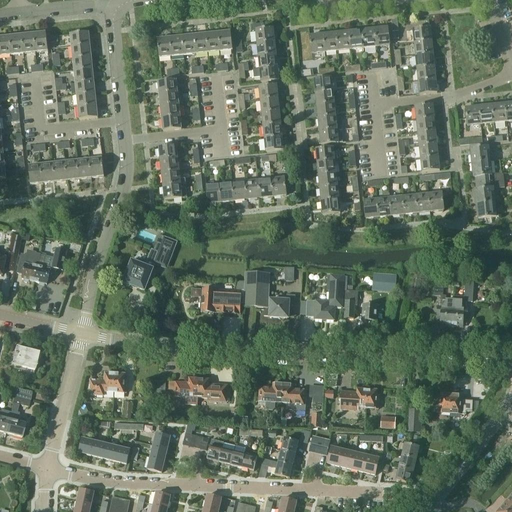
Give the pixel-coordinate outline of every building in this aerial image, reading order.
[(264,31),(263,25),(251,26),(251,33),(255,32),(257,45),(274,43),(273,30),(264,31)] [(389,46),(387,29),(374,30),(376,48),(389,46)] [(431,43),(430,29),(412,31),(413,44),(431,43)] [(376,48),(374,30),(361,32),(363,49),(376,48)] [(363,49),(361,32),(348,33),(350,51),(363,49)] [(232,51),(230,33),(218,34),(220,53),(232,51)] [(350,51),(348,33),(335,35),(337,52),(350,51)] [(47,52),(46,34),(33,35),(35,54),(47,52)] [(89,46),(88,34),(70,36),(71,48),(89,46)] [(220,53),(218,34),(205,36),(207,54),(220,53)] [(35,54),(33,35),(21,36),(23,55),(35,54)] [(337,52),(335,35),(322,36),(324,53),(337,52)] [(23,55),(21,36),(9,38),(11,56),(23,55)] [(207,54),(205,36),(193,37),(195,55),(207,54)] [(324,53),(322,36),(309,37),(311,55),(324,53)] [(195,55),(193,37),(181,38),(183,56),(195,55)] [(0,57),(11,56),(9,38),(0,38),(0,57)] [(183,56),(181,38),(169,40),(171,58),(183,56)] [(171,58),(169,40),(157,41),(158,59),(171,58)] [(276,56),(274,43),(257,45),(258,58),(276,56)] [(433,55),(431,43),(413,44),(415,57),(433,55)] [(90,58),(89,46),(71,48),(72,60),(90,58)] [(434,68),(433,55),(415,57),(416,70),(434,68)] [(277,69),(276,56),(258,58),(259,70),(253,71),(253,72),(277,69)] [(92,71),(90,58),(72,60),(74,72),(92,71)] [(435,81),(434,68),(416,70),(417,83),(435,81)] [(278,82),(277,69),(253,72),(253,79),(260,78),(261,84),(278,82)] [(93,83),(92,71),(74,72),(75,85),(93,83)] [(333,92),(331,79),(313,81),(315,94),(333,92)] [(437,94),(435,81),(417,83),(419,96),(437,94)] [(177,94),(176,82),(158,83),(159,96),(177,94)] [(94,95),(93,83),(75,85),(76,97),(94,95)] [(277,100),(276,87),(258,88),(260,102),(277,100)] [(334,105),(333,92),(315,94),(316,107),(334,105)] [(178,106),(177,94),(159,96),(160,108),(178,106)] [(95,107),(94,95),(76,97),(77,109),(95,107)] [(279,113),(277,100),(260,102),(261,115),(279,113)] [(336,118),(334,105),(316,107),(318,120),(336,118)] [(505,123),(504,105),(491,107),(493,124),(505,123)] [(180,118),(178,106),(160,108),(161,120),(180,118)] [(433,120),(432,106),(414,108),(416,122),(433,120)] [(97,119),(95,107),(77,109),(79,121),(97,119)] [(493,124),(491,107),(478,108),(480,126),(493,124)] [(480,126),(478,108),(465,109),(467,127),(480,126)] [(280,126),(279,113),(261,115),(263,127),(280,126)] [(181,130),(180,118),(161,120),(162,132),(181,130)] [(337,131),(336,118),(318,120),(319,133),(337,131)] [(435,133),(433,120),(416,122),(417,134),(435,133)] [(281,139),(280,126),(263,127),(264,141),(281,139)] [(338,144),(342,144),(342,138),(340,138),(339,131),(337,131),(319,133),(320,146),(338,144)] [(436,146),(435,133),(417,134),(418,148),(436,146)] [(283,152),(281,139),(264,141),(265,154),(283,152)] [(437,158),(436,146),(418,148),(420,160),(437,158)] [(177,160),(176,147),(158,149),(159,162),(177,160)] [(489,162),(488,155),(492,154),(491,148),(470,150),(470,153),(469,153),(470,165),(489,162)] [(334,162),(333,149),(315,151),(317,164),(334,162)] [(439,172),(437,158),(420,160),(421,174),(439,172)] [(103,178),(101,160),(89,161),(91,179),(103,178)] [(179,173),(177,160),(159,162),(161,175),(179,173)] [(91,179),(89,161),(77,162),(79,181),(91,179)] [(79,181),(77,162),(64,164),(66,182),(79,181)] [(335,175),(334,162),(317,164),(318,177),(335,175)] [(503,182),(502,175),(491,176),(489,162),(470,165),(472,176),(473,175),(473,179),(479,178),(479,184),(503,182)] [(66,182),(64,164),(52,165),(54,183),(66,182)] [(54,183),(52,165),(40,166),(42,185),(54,183)] [(42,185),(40,166),(28,168),(30,186),(42,185)] [(179,181),(179,173),(161,175),(162,188),(185,185),(185,180),(179,181)] [(337,188),(335,175),(318,177),(319,190),(337,188)] [(286,197),(284,179),(271,181),(273,199),(286,197)] [(273,199),(271,181),(258,182),(259,200),(273,199)] [(259,200),(258,182),(245,184),(247,201),(259,200)] [(504,189),(503,182),(479,184),(480,191),(475,191),(475,194),(474,194),(475,205),(494,203),(492,190),(504,189)] [(247,201),(245,184),(232,185),(234,203),(247,201)] [(181,199),(186,198),(185,185),(162,188),(164,201),(181,199)] [(234,203),(232,185),(219,186),(221,204),(234,203)] [(221,204),(219,186),(206,188),(208,205),(221,204)] [(338,201),(337,188),(319,190),(321,203),(338,201)] [(443,212),(442,194),(428,196),(430,213),(443,212)] [(389,200),(389,195),(383,195),(384,200),(376,201),(378,219),(391,217),(389,200)] [(430,213),(428,196),(415,197),(417,215),(430,213)] [(417,215),(415,197),(402,198),(404,216),(417,215)] [(404,216),(402,198),(389,200),(391,217),(404,216)] [(340,214),(338,201),(321,203),(322,216),(340,214)] [(378,219),(376,201),(363,203),(365,220),(378,219)] [(475,205),(476,217),(477,217),(477,220),(499,218),(498,211),(495,211),(494,203),(475,205)] [(176,243),(158,237),(158,238),(156,239),(153,245),(154,247),(152,252),(151,251),(144,268),(131,263),(127,275),(124,273),(122,274),(120,280),(120,282),(124,283),(124,284),(125,285),(126,287),(129,288),(131,287),(144,292),(154,267),(166,271),(176,243)] [(19,253),(7,250),(6,257),(10,258),(8,271),(14,273),(19,253)] [(34,283),(40,285),(40,286),(45,287),(45,286),(47,286),(49,275),(50,276),(50,275),(53,276),(55,275),(55,272),(56,271),(57,270),(62,271),(67,253),(56,251),(52,269),(50,270),(43,269),(45,263),(43,263),(45,258),(41,257),(34,283)] [(21,256),(17,274),(23,276),(22,280),(23,281),(23,282),(29,283),(29,282),(34,283),(41,257),(36,256),(37,255),(36,254),(27,252),(26,256),(21,256)] [(268,275),(244,274),(244,283),(235,282),(234,291),(241,292),(241,291),(244,291),(243,308),(267,309),(268,275)] [(372,292),(394,293),(395,277),(375,276),(375,284),(373,284),(372,292)] [(333,322),(334,309),(342,309),(344,277),(330,277),(328,303),(306,301),(305,318),(314,319),(313,321),(333,322)] [(451,328),(453,303),(446,302),(446,298),(442,297),(443,281),(435,281),(434,297),(440,298),(439,309),(437,309),(437,318),(437,324),(440,325),(440,327),(451,328)] [(462,326),(466,326),(466,320),(467,320),(467,311),(466,311),(467,300),(473,300),(474,284),(466,283),(465,299),(461,299),(460,303),(453,303),(451,328),(462,329),(462,326)] [(202,292),(200,292),(200,291),(191,291),(190,298),(199,299),(200,297),(202,297),(201,314),(213,314),(214,292),(202,291),(202,292)] [(240,293),(214,292),(213,314),(239,316),(240,293)] [(346,292),(345,292),(344,308),(344,319),(353,320),(354,307),(356,307),(357,303),(363,303),(362,322),(376,323),(377,307),(369,306),(369,297),(365,297),(366,293),(352,292),(346,292)] [(294,297),(286,297),(286,302),(270,301),(269,312),(263,311),(263,317),(269,318),(287,320),(288,311),(293,311),(294,297)] [(38,354),(15,348),(10,365),(33,371),(38,354)] [(115,375),(105,374),(104,379),(102,379),(102,381),(88,380),(87,395),(101,396),(101,393),(114,394),(115,375)] [(127,380),(125,380),(125,376),(115,375),(114,394),(126,395),(127,380)] [(199,380),(189,380),(189,384),(170,383),(169,391),(175,391),(175,398),(186,398),(185,406),(197,406),(199,380)] [(209,385),(209,381),(199,380),(197,406),(198,406),(198,399),(208,400),(208,403),(222,404),(223,386),(209,385)] [(283,385),(273,385),(272,390),(259,389),(258,402),(266,403),(265,411),(272,412),(274,409),(275,404),(282,404),(283,385)] [(306,391),(293,391),(293,386),(283,385),(282,404),(289,405),(288,410),(304,411),(306,391)] [(309,387),(309,398),(313,398),(312,404),(322,405),(323,388),(309,387)] [(14,398),(30,402),(32,394),(16,390),(14,398)] [(367,391),(357,390),(356,394),(354,394),(354,396),(342,395),(341,411),(354,412),(355,409),(365,410),(367,391)] [(379,396),(377,396),(378,391),(367,391),(365,410),(378,411),(379,396)] [(451,396),(441,395),(440,400),(439,400),(438,406),(432,405),(431,414),(450,415),(451,396)] [(472,402),(460,401),(461,396),(451,396),(450,415),(465,416),(465,413),(471,413),(472,402)] [(30,403),(14,398),(13,404),(28,409),(30,403)] [(125,403),(124,419),(131,420),(132,403),(125,403)] [(84,407),(77,410),(81,418),(88,414),(84,407)] [(409,412),(408,432),(418,433),(419,412),(409,412)] [(310,429),(320,429),(321,416),(311,415),(310,429)] [(238,427),(247,427),(247,418),(239,418),(238,427)] [(380,433),(394,434),(395,419),(381,418),(380,433)] [(8,421),(0,419),(0,433),(5,435),(8,421)] [(25,425),(8,421),(5,435),(22,439),(25,425)] [(472,426),(476,429),(480,424),(476,421),(472,426)] [(192,436),(185,435),(182,447),(189,448),(192,436)] [(170,439),(157,436),(154,448),(167,451),(170,439)] [(197,438),(192,436),(189,448),(195,450),(197,438)] [(203,439),(197,438),(195,450),(200,451),(203,439)] [(318,440),(313,438),(309,453),(315,454),(318,440)] [(209,441),(203,439),(200,451),(206,453),(209,441)] [(95,443),(83,440),(79,454),(91,457),(95,443)] [(299,444),(284,440),(281,452),(296,456),(299,444)] [(324,441),(318,440),(315,454),(321,456),(324,441)] [(330,442),(324,441),(321,456),(326,457),(330,442)] [(106,446),(95,443),(91,457),(103,460),(106,446)] [(420,449),(400,444),(399,450),(403,451),(402,457),(416,461),(420,449)] [(118,449),(106,446),(103,460),(115,463),(118,449)] [(222,450),(210,447),(207,461),(219,464),(222,450)] [(167,451),(154,448),(151,459),(164,463),(167,451)] [(130,452),(118,449),(115,463),(127,466),(130,452)] [(344,452),(331,449),(327,465),(339,468),(344,452)] [(234,453),(222,450),(219,464),(231,467),(234,453)] [(247,451),(246,451),(244,456),(234,453),(231,467),(242,470),(247,451)] [(257,459),(258,454),(247,451),(242,470),(254,473),(258,459),(257,459)] [(296,456),(281,452),(278,463),(262,460),(292,468),(296,456)] [(355,454),(344,452),(339,468),(351,471),(355,454)] [(367,457),(355,454),(351,471),(363,474),(367,457)] [(379,460),(367,457),(363,474),(375,477),(379,460)] [(416,461),(402,457),(399,469),(413,473),(416,461)] [(164,463),(151,459),(148,471),(162,474),(164,463)] [(292,468),(262,460),(261,466),(277,470),(275,477),(289,480),(292,468)] [(413,473),(399,469),(396,481),(410,485),(413,473)] [(94,495),(80,492),(77,504),(91,507),(94,495)] [(511,511),(511,494),(497,511),(511,511)] [(170,498),(157,495),(154,507),(168,510),(170,498)] [(218,511),(222,501),(208,497),(205,509),(217,511),(218,511)] [(115,511),(119,500),(113,499),(109,511),(115,511)] [(121,511),(124,501),(119,500),(115,511),(121,511)] [(294,511),(296,503),(282,500),(279,511),(294,511)] [(128,511),(130,503),(124,501),(121,511),(128,511)]
